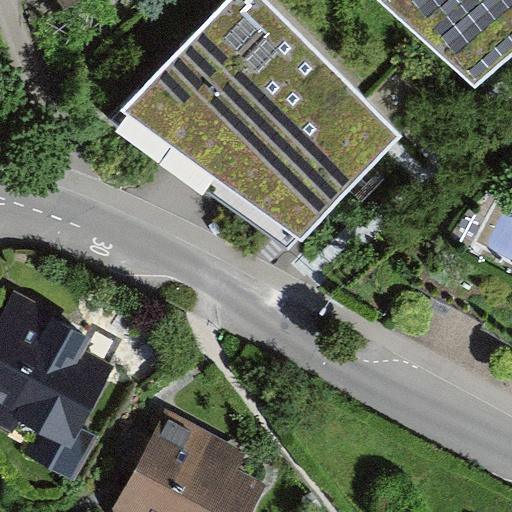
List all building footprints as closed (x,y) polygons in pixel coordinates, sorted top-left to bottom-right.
[(58,0),(66,12),(84,0),(58,0)] [(224,0),(110,109),(289,239),(401,130),(266,0),(224,0)] [(511,66),(511,0),(369,0),(477,98),(511,66)] [(119,358),(18,293),(0,320),(0,424),(79,476),(98,447),(72,430),(119,358)] [(248,511),(271,476),(170,411),(104,511),(248,511)]
